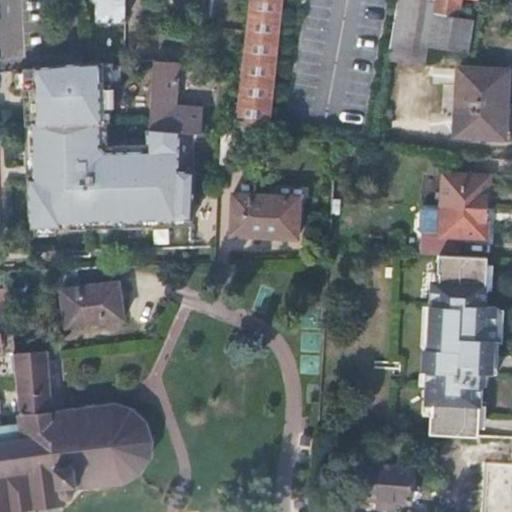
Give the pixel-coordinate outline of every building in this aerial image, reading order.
[(96,0),(97,22),(125,22),(125,0),(96,0)] [(250,0),(249,12),(236,120),(272,124),(280,37),(283,0),(250,0)] [(456,17),(458,0),(407,0),(402,29),(428,34),(426,44),(464,51),(470,19),(456,17)] [(408,52),(425,53),(426,44),(428,34),(402,29),(390,27),(387,52),(408,56),(408,52)] [(179,131),(201,133),(202,111),(176,109),(179,62),(154,61),(152,107),(151,130),(179,131)] [(103,63),(80,64),(71,65),(26,70),(24,70),(25,126),(28,126),(28,129),(29,153),(33,153),(34,167),(29,167),(31,228),(70,227),(70,222),(84,222),(85,226),(123,225),(123,220),(139,220),(140,224),(191,223),(193,172),(178,172),(179,131),(151,130),(151,146),(110,148),(104,142),(103,122),(109,122),(108,96),(104,96),(103,84),(111,83),(114,62),(103,63)] [(457,70),(454,136),(510,139),(511,104),(506,103),(507,73),(457,70)] [(235,165),(236,135),(234,134),(220,134),(219,164),(235,165)] [(464,175),(464,158),(440,158),(439,173),(444,174),(464,175)] [(441,236),(486,238),(487,211),(489,177),(464,175),(444,174),(441,236)] [(298,198),(232,194),(230,235),(296,238),(298,198)] [(455,242),(424,240),(424,253),(454,254),(455,242)] [(485,312),(488,262),(438,258),(437,286),(431,292),(428,351),(423,351),(422,375),(427,375),(425,403),(427,405),(431,407),(429,436),(459,438),(486,439),(487,406),(482,405),(483,378),(490,378),(494,313),(485,312)] [(113,285),(110,268),(76,269),(79,288),(63,290),(66,325),(124,320),(120,284),(113,285)] [(0,321),(7,321),(7,310),(13,310),(12,281),(1,281),(0,281),(0,321)] [(0,389),(18,388),(16,358),(0,359),(0,352),(4,352),(1,333),(0,333),(0,389)] [(53,411),(48,348),(15,351),(16,358),(18,388),(20,414),(53,411)] [(53,411),(20,414),(18,415),(19,424),(4,425),(0,425),(0,511),(8,511),(63,506),(63,497),(66,498),(68,499),(73,496),(74,494),(75,491),(74,487),(123,482),(139,473),(149,458),(151,439),(145,422),(132,409),(114,404),(53,411)] [(412,469),(369,465),(367,500),(377,501),(377,508),(392,509),(393,503),(410,503),(412,469)]
